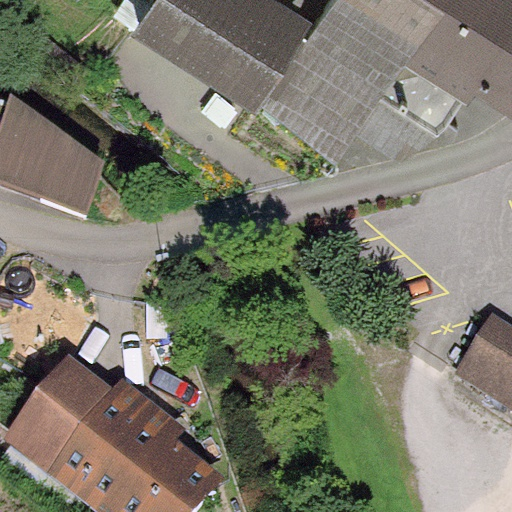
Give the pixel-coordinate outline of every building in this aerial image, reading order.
[(260,102),(311,22),(277,0),(148,0),(135,21),(260,102)] [(341,152),(408,41),(339,0),(327,0),(311,22),(260,102),(341,152)] [(511,0),(339,0),(408,41),(511,103),(511,0)] [(8,111),(0,135),(0,193),(77,221),(93,176),(8,111)] [(457,381),(511,416),(511,340),(492,327),(457,381)] [(63,377),(7,450),(88,511),(197,511),(214,491),(167,456),(176,444),(118,400),(109,412),(63,377)]
